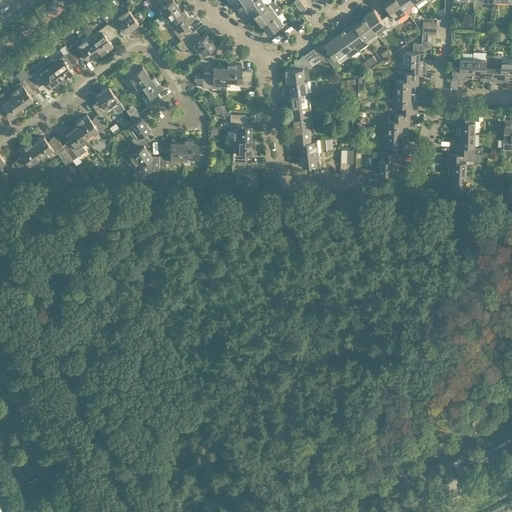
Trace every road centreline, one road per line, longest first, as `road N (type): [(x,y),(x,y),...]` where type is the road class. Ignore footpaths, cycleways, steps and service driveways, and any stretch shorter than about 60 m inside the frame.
road 1 (track): [(85,195),(114,240),(155,268),(222,299),(268,307),(357,311),(511,269)]
road 2 (track): [(495,273),(455,368),(405,410),(327,441),(195,471),(126,468)]
road 3 (residential): [(271,60),(281,169),(299,184),(412,184),(444,95)]
road 4 (residential): [(0,124),(17,132),(137,44),(171,75)]
road 5 (secondary): [(385,511),(511,439)]
road 6 (tertiary): [(65,511),(0,382)]
road 7 (track): [(414,242),(364,240),(320,263),(280,257)]
